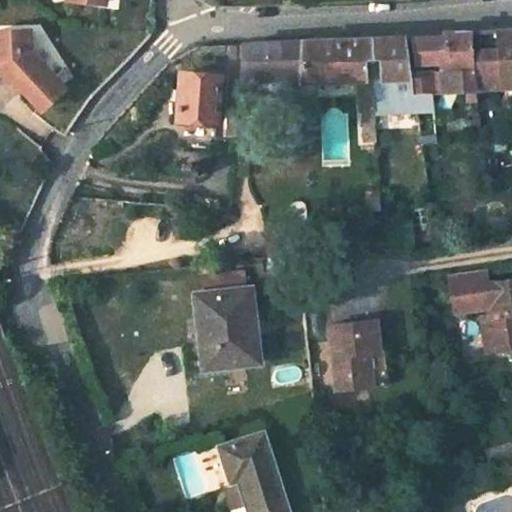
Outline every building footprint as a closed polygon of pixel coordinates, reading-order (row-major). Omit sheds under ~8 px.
[(495,29),(498,83),(511,81),(511,27),(506,28),(495,29)] [(473,65),(474,85),(498,83),(495,29),(483,30),(470,30),(473,65)] [(436,62),(436,69),(473,65),(470,30),(444,32),(443,36),(432,36),(412,37),(412,62),(436,62)] [(28,35),(0,35),(0,76),(15,93),(19,90),(39,113),(62,92),(29,55),(28,35)] [(369,38),(370,54),(377,54),(377,64),(370,64),(370,86),(371,98),(413,95),(426,95),(428,91),(426,70),(406,70),(404,37),(385,38),(369,38)] [(298,76),(298,79),(357,76),(359,76),(359,65),(359,55),(370,54),(369,38),(324,40),(300,41),(298,76)] [(240,60),(239,80),(262,81),(263,77),(298,76),(300,41),(241,43),(240,60)] [(359,55),(359,65),(370,64),(370,54),(359,55)] [(228,60),(224,137),(235,138),(239,80),(240,60),(228,60)] [(357,76),(357,86),(370,86),(370,64),(359,65),(359,76),(357,76)] [(436,69),(438,91),(474,85),(473,65),(436,69)] [(426,70),(428,91),(438,91),(436,69),(426,70)] [(180,73),(178,118),(218,119),(220,75),(180,73)] [(357,86),(358,107),(359,106),(371,106),(371,98),(370,86),(357,86)] [(359,106),(361,137),(373,137),(371,106),(359,106)] [(491,268),(454,272),(458,310),(493,305),(494,313),(486,314),(490,351),(511,348),(511,278),(493,282),(491,268)] [(203,274),(204,283),(238,281),(237,272),(203,274)] [(203,295),(212,366),(257,360),(249,291),(203,295)] [(327,324),(334,392),(371,387),(368,352),(377,351),(375,318),(327,324)] [(368,352),(371,387),(387,386),(385,350),(377,351),(368,352)] [(286,511),(261,432),(216,447),(228,483),(236,481),(245,511),(286,511)]
